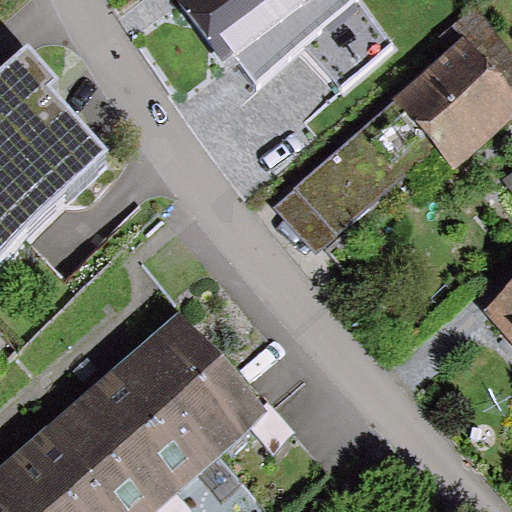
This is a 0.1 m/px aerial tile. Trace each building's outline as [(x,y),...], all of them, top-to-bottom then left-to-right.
[(173,0),(225,70),(236,62),(320,0),(173,0)] [(359,0),(320,0),(236,62),(258,91),(304,50),(358,2),(360,0),(359,0)] [(394,48),(358,2),(304,50),(343,90),(394,48)] [(511,99),(463,44),(275,211),(318,258),(436,153),(455,174),(511,124),(511,99)] [(59,91),(29,54),(0,79),(0,271),(110,162),(52,98),(59,91)] [(511,295),(489,316),(511,342),(511,295)] [(131,355),(220,459),(269,418),(179,314),(131,355)] [(220,459),(131,355),(91,389),(182,493),(220,459)] [(44,426),(117,511),(161,511),(182,493),(91,389),(44,426)] [(2,462),(44,511),(117,511),(44,426),(2,462)] [(44,511),(2,462),(0,464),(0,511),(44,511)]
